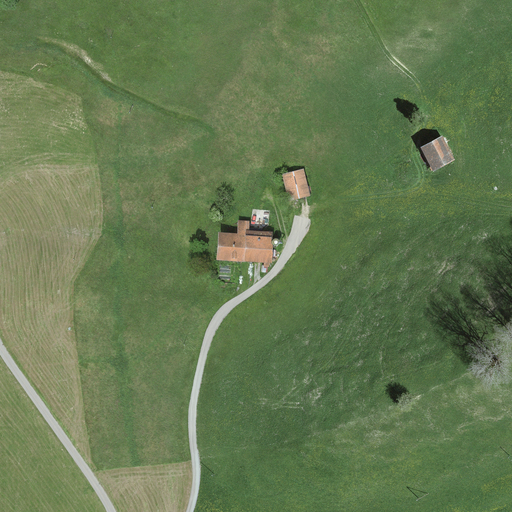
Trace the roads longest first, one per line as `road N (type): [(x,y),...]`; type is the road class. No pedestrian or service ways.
road 1 (track): [(190,511),(192,413),(206,341),(220,314),(272,274),(301,221)]
road 2 (unclassified): [(111,511),(0,347)]
